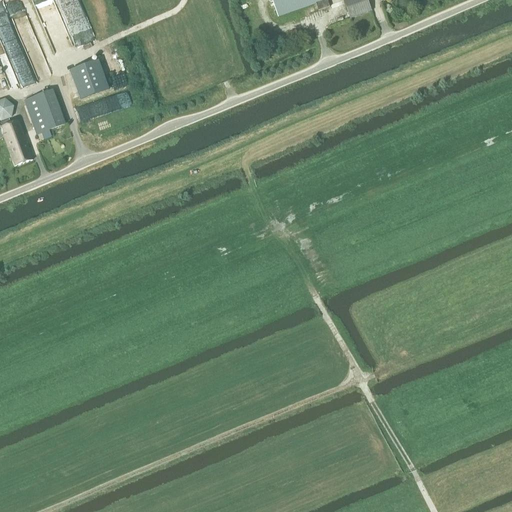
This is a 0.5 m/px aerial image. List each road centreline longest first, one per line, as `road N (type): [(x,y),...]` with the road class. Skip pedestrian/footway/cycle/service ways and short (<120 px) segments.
road 1 (unclassified): [(0,199),(481,0)]
road 2 (track): [(48,511),(362,383)]
road 3 (track): [(280,234),(434,511)]
road 4 (track): [(55,69),(185,0)]
